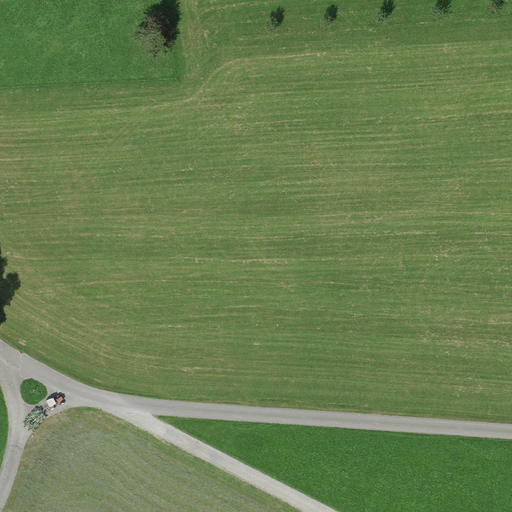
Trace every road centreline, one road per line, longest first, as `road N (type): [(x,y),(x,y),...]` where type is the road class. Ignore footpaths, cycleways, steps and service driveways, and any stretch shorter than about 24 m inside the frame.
road 1 (unclassified): [(511,432),(99,396),(0,350)]
road 2 (track): [(319,511),(99,396)]
